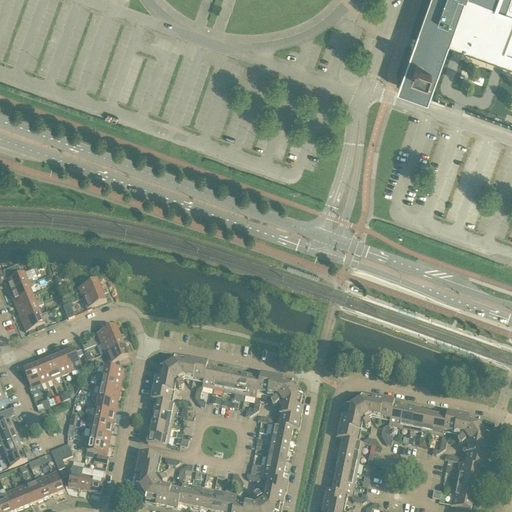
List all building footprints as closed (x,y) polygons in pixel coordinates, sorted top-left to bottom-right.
[(511,0),(428,0),(397,88),(428,99),(449,41),(511,63),(511,0)] [(9,294),(34,284),(32,281),(27,283),(23,275),(4,283),(9,294)] [(82,300),(101,293),(96,282),(78,290),(82,300)] [(13,304),(32,296),(29,289),(35,287),(34,284),(9,294),(13,304)] [(105,303),(101,293),(82,300),(86,311),(105,303)] [(17,314),(42,304),(40,300),(35,303),(32,296),(13,304),(17,314)] [(43,307),(42,304),(17,314),(21,324),(40,316),(37,309),(43,307)] [(75,318),(73,312),(66,315),(68,321),(75,318)] [(44,327),(40,316),(21,324),(25,334),(36,330),(38,333),(45,330),(44,327)] [(96,335),(101,345),(119,337),(115,327),(96,335)] [(105,355),(124,348),(119,337),(101,345),(105,355)] [(128,358),(124,348),(105,355),(109,366),(128,358)] [(77,359),(75,354),(73,349),(66,352),(67,354),(63,355),(71,374),(81,370),(77,359)] [(71,374),(63,355),(53,359),(61,378),(71,374)] [(61,378),(53,359),(43,363),(51,382),(61,378)] [(182,377),(185,362),(174,360),(174,364),(164,369),(160,369),(158,380),(172,382),(174,385),(183,379),(182,377)] [(185,360),(185,362),(182,377),(183,379),(193,381),(197,362),(185,360)] [(51,382),(43,363),(33,367),(41,386),(51,382)] [(206,370),(207,364),(206,364),(206,366),(197,364),(193,381),(203,383),(206,370)] [(41,386),(33,367),(23,372),(31,391),(41,386)] [(96,374),(96,378),(122,383),(124,371),(104,367),(102,375),(96,374)] [(217,372),(206,370),(203,383),(202,390),(213,392),(217,372)] [(223,394),(227,374),(217,372),(213,392),(223,394)] [(234,396),(238,376),(227,374),(223,394),(234,396)] [(267,396),(271,379),(261,377),(261,376),(260,375),(259,381),(257,394),(267,396)] [(244,398),(249,378),(238,376),(234,396),(244,398)] [(271,377),(271,379),(267,396),(277,398),(279,397),(282,382),(282,380),(271,377)] [(119,394),(122,383),(96,378),(95,381),(101,382),(99,389),(119,394)] [(257,394),(259,381),(249,378),(244,398),(255,401),(257,394)] [(172,394),(174,385),(172,382),(158,380),(155,379),(153,391),(154,391),(172,394)] [(282,382),(279,397),(277,398),(284,407),(285,406),(300,410),(302,399),(299,398),(292,388),(293,384),(282,382)] [(31,391),(29,391),(31,396),(43,392),(41,386),(31,391)] [(117,404),(119,394),(99,389),(98,397),(92,395),(91,399),(117,404)] [(170,404),(172,394),(154,391),(153,400),(151,400),(151,401),(156,402),(170,405),(170,404)] [(222,406),(223,398),(213,397),(212,405),(222,406)] [(380,420),(383,402),(384,401),(372,398),(371,401),(368,416),(369,418),(380,420)] [(115,415),(117,404),(91,399),(90,403),(96,404),(95,411),(115,415)] [(368,416),(371,401),(361,399),(360,402),(350,409),(346,408),(344,419),(359,422),(360,423),(369,418),(368,416)] [(176,406),(170,404),(170,405),(156,402),(154,413),(174,417),(176,406)] [(392,408),(393,408),(394,403),(393,403),(392,404),(383,402),(380,420),(390,422),(392,408)] [(302,410),(300,410),(285,406),(284,407),(281,418),(298,422),(300,422),(302,410)] [(399,430),(403,410),(393,408),(392,408),(390,422),(388,428),(399,430)] [(0,414),(3,422),(16,417),(13,409),(0,414)] [(409,432),(414,412),(403,410),(399,430),(409,432)] [(113,426),(115,415),(95,411),(94,418),(88,417),(87,420),(113,426)] [(421,435),(425,415),(414,412),(409,432),(421,435)] [(172,427),(174,417),(154,413),(152,424),(172,427)] [(453,435),(457,417),(448,416),(448,414),(446,414),(445,419),(446,419),(443,433),(453,435)] [(431,437),(436,417),(425,415),(421,435),(431,437)] [(74,438),(79,417),(73,416),(68,437),(74,438)] [(465,436),(468,421),(469,418),(457,416),(457,417),(453,435),(464,437),(465,436)] [(446,419),(445,419),(436,417),(431,437),(442,439),(443,433),(446,419)] [(298,422),(281,418),(279,428),(292,431),(298,432),(298,431),(297,431),(298,422)] [(360,423),(359,422),(344,419),(341,418),(339,430),(340,430),(358,434),(360,423)] [(111,436),(113,426),(87,420),(86,424),(92,425),(91,432),(111,436)] [(479,423),(468,421),(465,436),(464,437),(470,446),(472,445),(486,448),(488,438),(485,437),(478,427),(479,423)] [(0,426),(0,438),(14,432),(10,422),(0,426)] [(170,438),(172,427),(152,424),(150,434),(170,438)] [(292,431),(279,428),(273,427),(270,438),(290,442),(292,431)] [(356,444),(358,434),(340,430),(338,440),(337,440),(337,441),(342,442),(356,444)] [(0,450),(18,442),(14,432),(0,438),(0,450)] [(109,447),(111,436),(91,432),(89,439),(83,438),(83,441),(109,447)] [(167,449),(170,438),(150,434),(148,445),(167,449)] [(288,452),(290,442),(270,438),(268,448),(288,452)] [(106,458),(109,447),(83,441),(82,445),(88,446),(86,453),(106,458)] [(181,441),(180,448),(187,450),(188,443),(181,441)] [(23,453),(18,442),(0,450),(0,451),(4,460),(23,453)] [(362,445),(356,444),(342,442),(340,452),(360,456),(362,445)] [(489,448),(486,448),(472,445),(470,446),(468,456),(485,460),(486,460),(489,448)] [(68,447),(62,449),(67,461),(72,459),(68,447)] [(286,463),(288,452),(268,448),(266,459),(286,463)] [(67,461),(62,449),(57,452),(61,463),(63,463),(67,461)] [(61,463),(57,452),(51,454),(56,465),(61,463)] [(358,467),(360,456),(340,452),(338,463),(358,467)] [(27,463),(23,453),(4,460),(8,471),(27,463)] [(139,465),(157,468),(159,458),(140,454),(140,455),(141,455),(139,465)] [(485,460),(468,456),(465,467),(479,469),(479,470),(484,471),(484,469),(483,469),(485,460)] [(49,458),(40,462),(42,467),(51,463),(49,458)] [(96,464),(107,466),(108,460),(97,458),(96,464)] [(284,473),(286,463),(266,459),(264,469),(284,473)] [(65,469),(63,463),(61,463),(56,465),(58,472),(65,469)] [(356,477),(358,467),(338,463),(336,473),(356,477)] [(155,479),(157,468),(139,465),(138,465),(136,476),(138,477),(154,480),(155,479)] [(477,480),(479,470),(479,469),(465,467),(459,465),(457,476),(477,480)] [(281,484),(284,473),(264,469),(262,481),(268,482),(268,481),(281,484)] [(79,492),(83,472),(72,470),(70,479),(68,490),(79,492)] [(90,494),(94,474),(83,472),(79,492),(90,494)] [(353,488),(356,477),(336,473),(333,484),(353,488)] [(56,474),(46,479),(54,498),(64,493),(56,474)] [(105,476),(94,474),(90,494),(100,496),(105,476)] [(474,491),(477,480),(457,476),(455,487),(474,491)] [(161,489),(155,479),(154,480),(138,477),(136,487),(139,488),(146,499),(145,503),(156,505),(158,491),(161,489)] [(54,498),(46,479),(36,483),(44,502),(54,498)] [(287,485),(281,484),(268,481),(268,482),(266,492),(283,495),(285,486),(286,486),(287,485)] [(44,502),(36,483),(26,487),(33,506),(44,502)] [(351,499),(353,488),(333,484),(331,494),(331,495),(345,498),(351,499)] [(189,509),(193,489),(182,486),(180,493),(178,506),(189,509)] [(33,506),(26,487),(15,491),(23,510),(33,506)] [(472,501),(474,491),(455,487),(453,497),(472,501)] [(167,508),(171,491),(161,489),(158,491),(156,505),(155,507),(167,510),(167,508)] [(199,511),(203,491),(193,489),(189,509),(199,511)] [(18,511),(23,510),(15,491),(5,495),(12,511),(18,511)] [(178,506),(180,493),(171,491),(167,508),(176,510),(176,511),(177,511),(178,506)] [(205,511),(210,511),(214,493),(203,491),(199,511),(205,511)] [(284,496),(283,495),(266,492),(264,502),(265,504),(280,507),(282,507),(284,496)] [(221,511),(225,495),(214,493),(210,511),(221,511)] [(431,500),(438,502),(440,495),(432,493),(431,500)] [(343,507),(345,498),(331,495),(331,494),(326,494),(326,495),(327,495),(325,504),(343,507)] [(12,511),(5,495),(0,497),(0,511),(12,511)] [(232,511),(234,504),(236,497),(225,495),(221,511),(232,511)] [(468,511),(470,511),(472,501),(453,497),(450,508),(468,511)] [(278,511),(280,507),(265,504),(264,502),(255,508),(256,510),(255,511),(278,511)]
